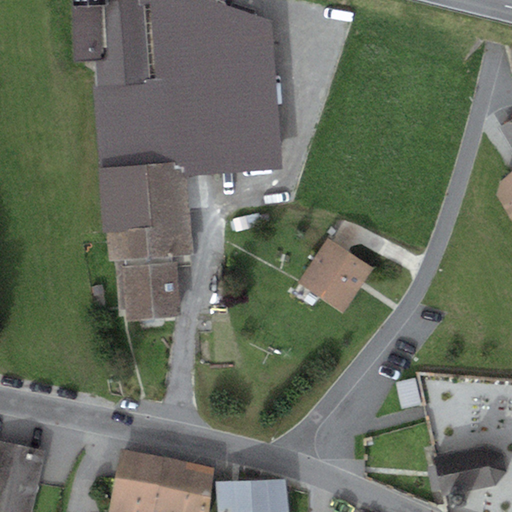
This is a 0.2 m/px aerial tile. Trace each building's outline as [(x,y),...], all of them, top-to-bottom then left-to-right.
[(190,253),(183,164),(274,161),(264,24),(204,4),(203,0),(194,0),(72,0),(74,60),(97,59),(112,252),(114,254),(116,255),(118,255),(119,269),(174,265),(173,254),(190,253)] [(511,121),(503,127),(511,142),(511,178),(504,182),(502,193),(511,210),(511,121)] [(368,267),(330,242),(307,276),(325,288),(322,292),(342,305),(368,267)] [(178,311),(174,265),(119,269),(120,278),(128,277),(130,315),(178,311)] [(419,401),(414,379),(399,382),(404,405),(419,401)] [(28,511),(41,451),(0,442),(0,511),(28,511)] [(464,488),(496,483),(507,469),(503,453),(489,445),(436,455),(443,493),(450,492),(453,505),(466,501),(464,488)] [(163,461),(123,454),(114,511),(157,511),(158,508),(160,509),(163,461)] [(207,511),(212,473),(163,461),(160,509),(178,511),(207,511)] [(284,511),(283,498),(285,497),(286,496),(287,494),(287,492),(287,490),(286,488),(284,487),(282,487),(282,482),(219,484),(221,511),(284,511)]
